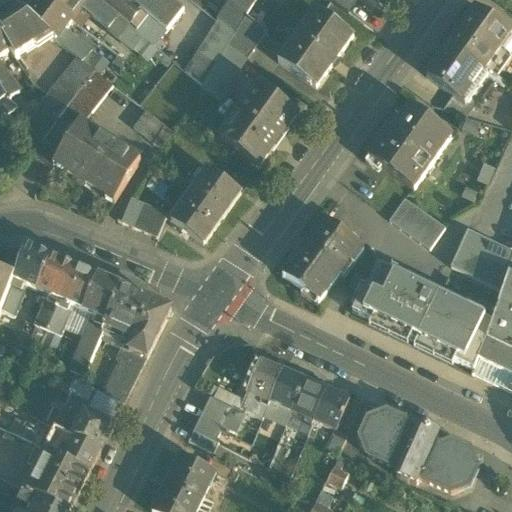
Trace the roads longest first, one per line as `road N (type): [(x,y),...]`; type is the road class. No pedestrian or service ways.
road 1 (residential): [(441,0),(211,299)]
road 2 (residential): [(211,299),(511,442)]
road 3 (residential): [(211,299),(99,511)]
road 4 (residential): [(211,299),(38,225),(0,230)]
